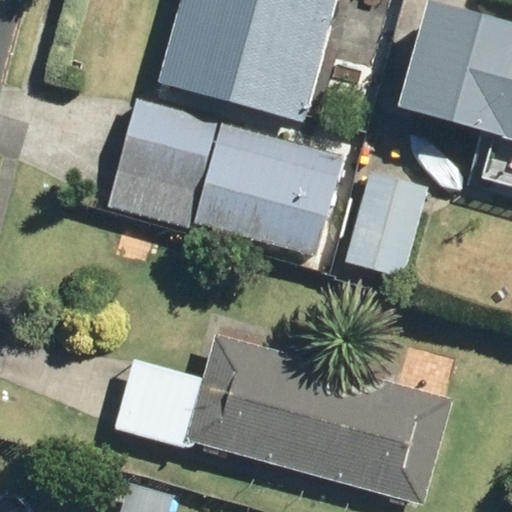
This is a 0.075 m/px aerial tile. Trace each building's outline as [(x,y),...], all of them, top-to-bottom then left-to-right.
[(338,0),(183,0),(160,87),(304,126),(338,0)] [(511,29),(430,7),(400,114),(511,144),(511,29)] [(219,124),(138,102),(109,208),(191,230),(219,124)] [(345,159),(221,126),(195,227),(319,259),(345,159)] [(428,190),(372,175),(347,264),(404,280),(428,190)] [(455,402),(217,337),(205,382),(136,363),(117,432),(186,451),(188,444),(426,508),(455,402)]
